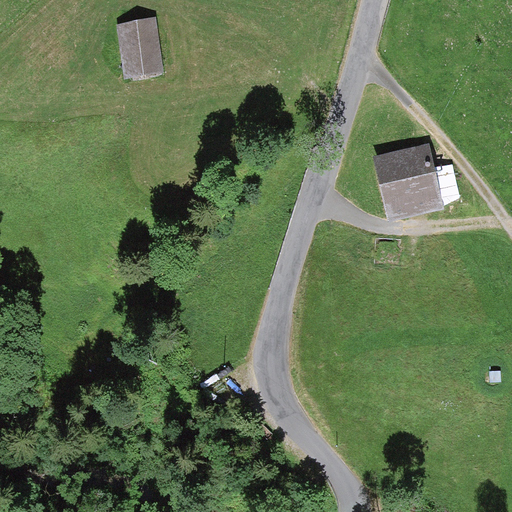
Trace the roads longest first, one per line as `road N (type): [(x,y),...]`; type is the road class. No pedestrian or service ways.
road 1 (residential): [(376,0),(296,240),(271,356),(277,396),(293,425),(362,511)]
road 2 (track): [(362,50),(434,124),(511,233)]
road 3 (track): [(310,201),(364,220),(502,219)]
